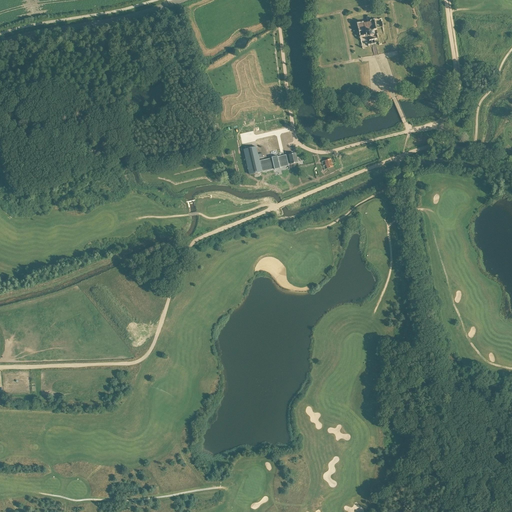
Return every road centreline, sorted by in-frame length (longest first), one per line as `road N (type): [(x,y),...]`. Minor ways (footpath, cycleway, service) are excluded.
road 1 (track): [(397,157),(200,234),(184,254),(146,358),(0,366)]
road 2 (tertiary): [(0,43),(179,0)]
road 3 (track): [(445,0),(455,83),(442,126)]
